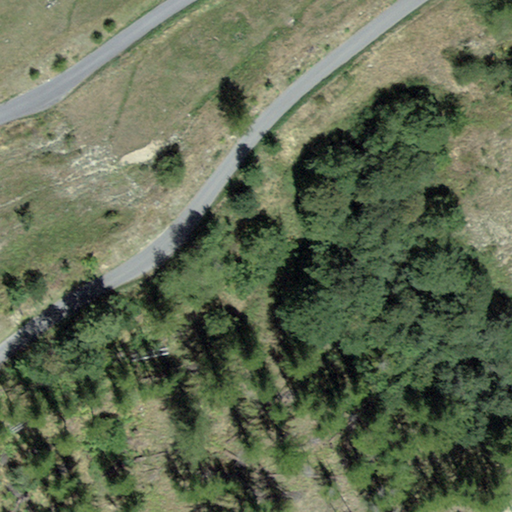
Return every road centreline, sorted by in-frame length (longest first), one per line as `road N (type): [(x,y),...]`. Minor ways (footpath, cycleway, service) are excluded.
road 1 (unclassified): [(414,0),(273,112),(157,250),(0,353)]
road 2 (unclassified): [(0,114),(58,86),(182,0)]
